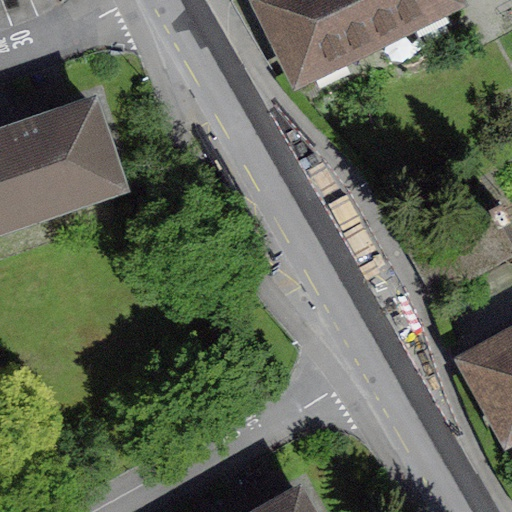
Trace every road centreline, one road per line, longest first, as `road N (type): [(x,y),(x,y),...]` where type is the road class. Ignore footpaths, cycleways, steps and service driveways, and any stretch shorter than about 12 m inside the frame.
road 1 (tertiary): [(172,0),(375,365)]
road 2 (residential): [(375,365),(112,511)]
road 3 (tertiary): [(375,365),(462,511)]
road 4 (residential): [(128,0),(0,56)]
